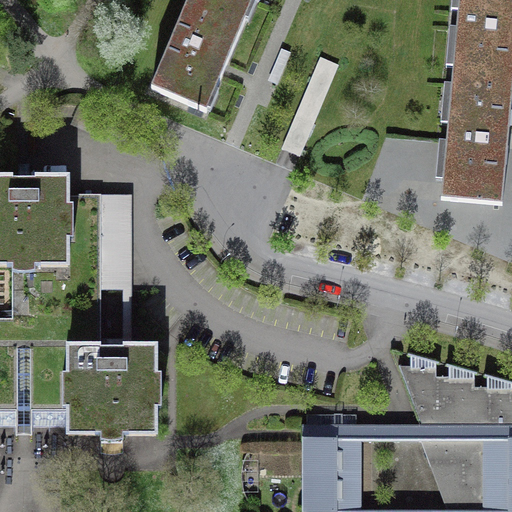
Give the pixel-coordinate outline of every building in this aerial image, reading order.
[(244,0),(189,0),(151,90),(206,113),(207,111),(198,108),(206,89),(215,93),(224,72),(245,21),(236,18),(244,0)] [(511,0),(463,0),(463,14),(458,13),(456,32),(461,32),(458,70),(453,69),(453,70),(511,75),(511,54),(510,55),(511,37),(511,36),(511,0)] [(511,100),(511,75),(453,70),(451,88),(456,88),(452,126),(448,126),(446,145),(451,145),(447,182),(443,182),(441,200),(502,206),(506,168),(500,168),(502,149),(507,150),(508,140),(509,130),(503,130),(505,113),(511,113),(511,100)] [(68,195),(68,170),(0,169),(0,261),(12,262),(12,319),(0,318),(0,409),(16,410),(16,435),(23,435),(31,434),(32,410),(65,410),(65,437),(159,436),(159,341),(131,341),(131,195),(68,195)] [(511,511),(511,382),(484,375),(483,377),(487,378),(487,388),(475,388),(475,375),(478,376),(479,373),(445,364),(445,366),(449,368),(449,377),(436,377),(436,364),(440,365),(440,363),(407,354),(407,356),(411,357),(410,367),(401,367),(401,366),(399,366),(419,421),(420,421),(422,426),(302,426),(302,462),(309,462),(310,471),(310,482),(309,491),(302,491),(302,511),(511,511)]
